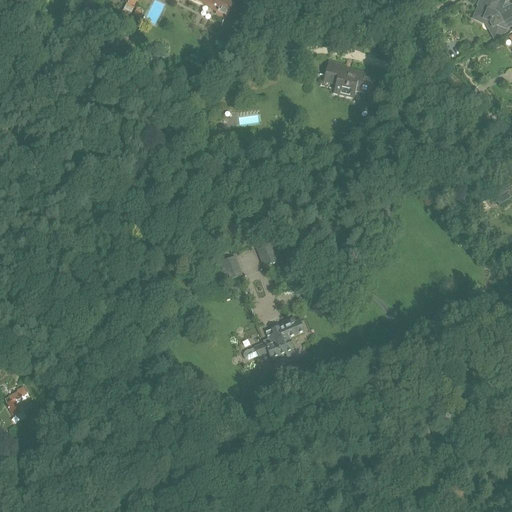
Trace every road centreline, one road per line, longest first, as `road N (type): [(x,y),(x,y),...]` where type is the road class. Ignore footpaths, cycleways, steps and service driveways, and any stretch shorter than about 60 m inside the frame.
road 1 (tertiary): [(134,511),(511,347)]
road 2 (unclassified): [(511,144),(356,0)]
